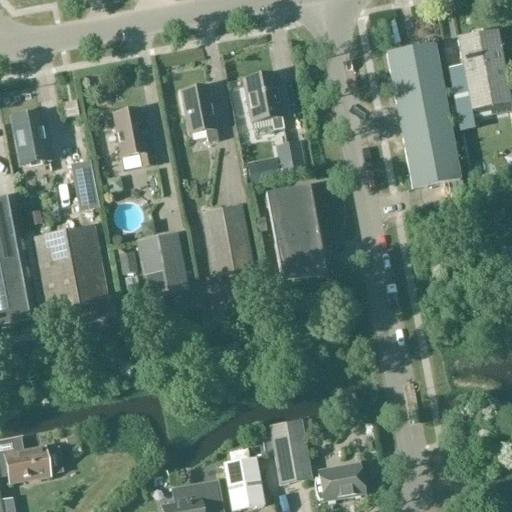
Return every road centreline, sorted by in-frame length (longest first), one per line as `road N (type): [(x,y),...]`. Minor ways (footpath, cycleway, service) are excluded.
road 1 (unclassified): [(414,511),(417,489),(327,0)]
road 2 (unclassified): [(0,47),(273,0)]
